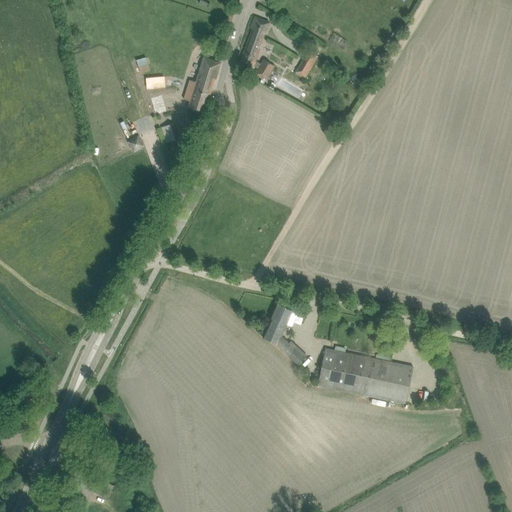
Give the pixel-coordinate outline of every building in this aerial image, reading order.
[(253,67),(254,66),(259,68),(257,74),(268,78),(274,62),(263,58),(261,63),(256,60),(260,50),(258,49),(268,22),(255,17),(251,28),(252,29),(240,62),(253,67)] [(312,47),(296,73),(305,78),(319,56),(316,55),(319,51),(312,47)] [(137,59),(141,73),(150,70),(146,57),(137,59)] [(190,100),(188,106),(205,112),(220,63),(204,58),(196,82),(189,80),(184,98),(190,100)] [(165,84),(165,75),(146,75),(146,84),(165,84)] [(150,98),(155,114),(167,111),(162,94),(150,98)] [(140,134),(126,140),(133,152),(146,146),(140,134)] [(278,304),(265,333),(263,337),(277,344),(278,343),(299,365),(308,355),(297,346),(295,344),(293,346),(281,335),(287,323),(291,326),(297,314),(304,318),(306,312),(294,307),(292,310),(278,304)] [(326,348),(318,385),(406,403),(413,365),(326,348)]
